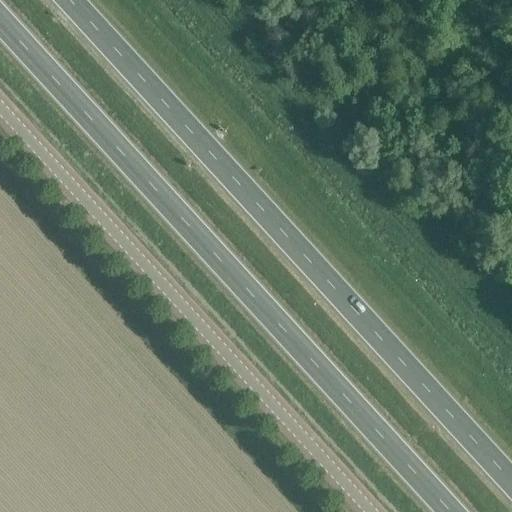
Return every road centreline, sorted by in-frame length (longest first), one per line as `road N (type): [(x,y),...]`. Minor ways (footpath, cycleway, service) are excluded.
road 1 (trunk): [(0,18),(451,511)]
road 2 (trunk): [(511,483),(67,0)]
road 3 (unclassified): [(0,112),(364,511)]
